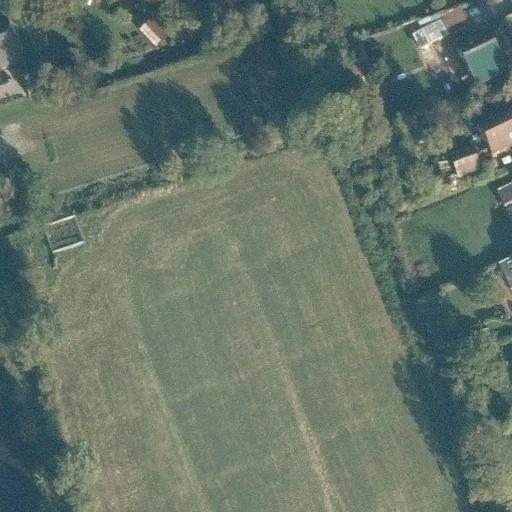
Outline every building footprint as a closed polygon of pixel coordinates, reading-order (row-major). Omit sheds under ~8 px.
[(0,75),(21,70),(9,20),(0,22),(0,75)] [(158,20),(145,32),(161,49),(174,37),(158,20)] [(501,82),(487,41),(453,52),(468,94),(501,82)] [(368,45),(355,47),(358,67),(370,65),(368,45)] [(84,55),(69,60),(75,76),(89,72),(84,55)] [(30,71),(35,94),(65,88),(60,65),(30,71)] [(511,151),(511,115),(475,135),(490,163),(511,151)] [(23,139),(0,142),(0,152),(25,149),(23,139)] [(511,190),(495,197),(500,210),(511,204),(511,190)] [(511,265),(499,271),(511,298),(511,297),(511,265)]
